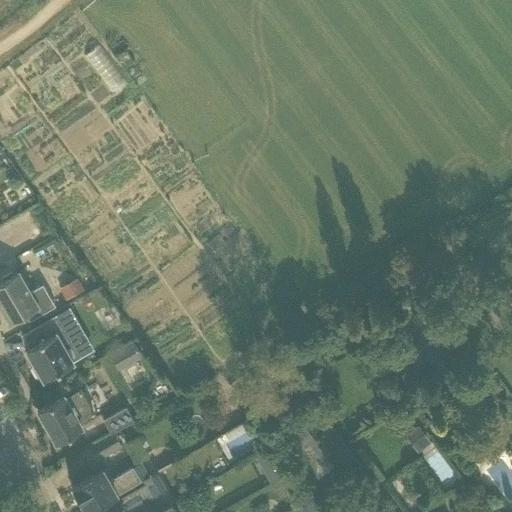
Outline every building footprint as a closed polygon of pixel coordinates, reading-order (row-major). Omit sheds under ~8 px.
[(110,55),(97,61),(109,86),(116,83),(123,96),(129,93),(110,55)] [(12,270),(1,277),(3,280),(0,281),(0,304),(10,322),(25,313),(29,320),(55,305),(42,283),(29,291),(17,271),(14,274),(12,270)] [(65,298),(84,288),(77,277),(59,287),(65,298)] [(492,304),(500,298),(495,291),(498,289),(490,279),(483,284),(491,294),(487,297),(492,304)] [(343,307),(328,317),(333,326),(349,315),(343,307)] [(38,376),(41,375),(43,378),(70,363),(61,347),(70,341),(55,314),(22,334),(29,346),(25,348),(35,364),(32,366),(38,376)] [(274,338),(276,342),(307,324),(304,318),(301,317),(290,324),(291,326),(281,332),(282,333),(274,338)] [(270,352),(277,347),(272,339),(265,343),(270,352)] [(109,355),(117,370),(143,356),(134,340),(109,355)] [(268,350),(265,345),(256,350),(259,355),(268,350)] [(239,397),(284,365),(275,352),(229,384),(239,397)] [(489,388),(494,394),(501,389),(496,383),(489,388)] [(37,408),(51,432),(56,441),(82,426),(79,421),(94,412),(80,389),(66,397),(63,393),(37,408)] [(103,419),(110,432),(133,419),(125,406),(103,419)] [(244,428),(256,421),(253,416),(241,423),(244,428)] [(430,441),(419,425),(417,427),(413,421),(404,427),(408,433),(406,435),(417,451),(430,441)] [(65,459),(73,472),(101,456),(93,443),(65,459)] [(288,472),(281,460),(263,470),(270,482),(288,472)] [(140,478),(132,465),(108,479),(102,468),(71,485),(86,510),(90,508),(115,493),(127,486),(140,478)] [(150,511),(144,500),(137,504),(125,510),(119,500),(99,511),(150,511)] [(176,511),(171,501),(151,511),(176,511)] [(302,511),(309,511),(315,508),(310,501),(299,508),(302,511)]
